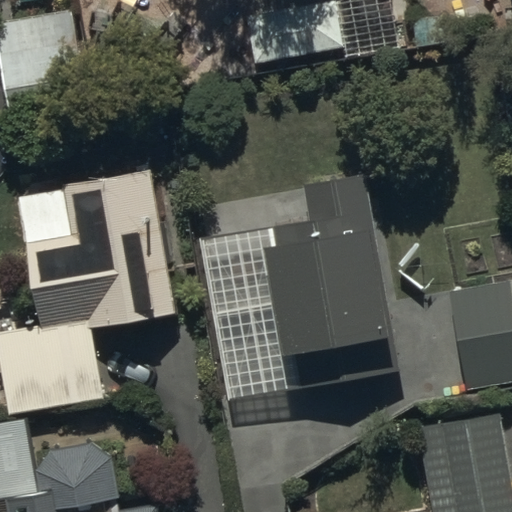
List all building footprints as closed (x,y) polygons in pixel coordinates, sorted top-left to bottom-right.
[(341,11),(252,24),(259,70),(348,56),(341,11)] [(107,411),(98,340),(181,329),(161,176),(21,195),(39,334),(4,339),(15,423),(107,411)] [(403,382),(370,191),(309,201),(307,188),(199,207),(234,412),(403,382)] [(511,293),(454,302),(470,395),(511,389),(511,293)] [(511,511),(511,481),(500,417),(420,431),(434,511),(511,511)] [(159,511),(159,509),(146,511),(121,511),(115,469),(93,454),(53,458),(44,481),(47,502),(10,507),(10,511),(159,511)]
